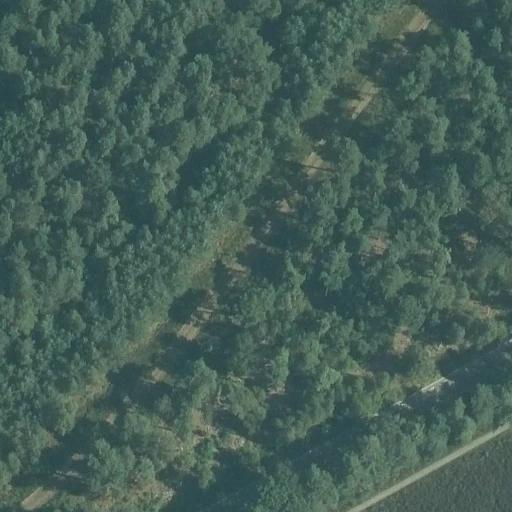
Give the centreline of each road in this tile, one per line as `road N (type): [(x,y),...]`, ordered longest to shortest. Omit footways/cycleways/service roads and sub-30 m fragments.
road 1 (track): [(442,0),(141,395),(27,511)]
road 2 (tertiary): [(221,511),(511,351)]
